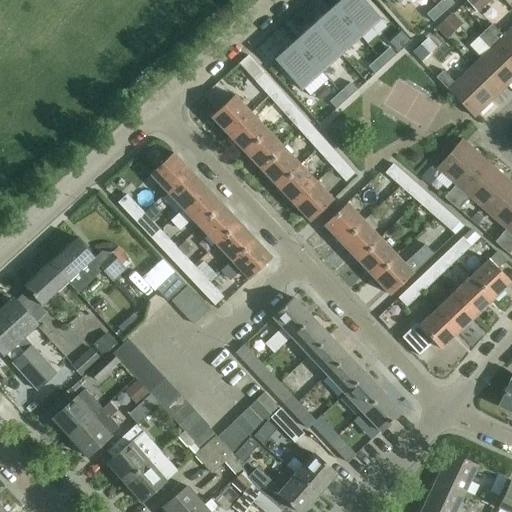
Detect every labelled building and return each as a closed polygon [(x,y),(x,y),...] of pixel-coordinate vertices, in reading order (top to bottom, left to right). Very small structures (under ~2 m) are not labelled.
[(363,0),(340,0),(333,7),(360,37),(381,19),(363,0)] [(450,0),(442,0),(437,5),(443,13),(454,3),(450,0)] [(467,0),(467,1),(478,13),(492,0),(467,0)] [(437,5),(426,15),(433,22),(443,13),(437,5)] [(333,7),(313,24),(341,55),(360,37),(333,7)] [(313,24),(294,42),(321,72),(341,55),(313,24)] [(485,31),(511,59),(511,28),(503,37),(491,25),(485,31)] [(499,94),(511,81),(511,59),(485,31),(478,37),(490,50),(472,66),(499,94)] [(413,53),(422,63),(438,48),(429,38),(413,53)] [(294,42),(273,60),(301,91),(321,72),(294,42)] [(389,48),(378,58),(385,65),(396,56),(389,48)] [(269,97),(278,88),(248,56),(239,64),(269,97)] [(378,58),(368,67),(375,74),(385,65),(378,58)] [(474,118),(499,94),(472,66),(455,83),(443,71),(436,78),(474,118)] [(350,83),(340,93),(346,100),(357,91),(350,83)] [(285,114),(294,106),(278,88),(269,97),(285,114)] [(340,93),(329,102),(336,110),(346,100),(340,93)] [(229,135),(253,112),(236,94),(212,117),(229,135)] [(301,132),(310,124),(294,106),(285,114),(301,132)] [(245,152),(269,130),(253,112),(229,135),(245,152)] [(316,149),(325,141),(310,124),(301,132),(316,149)] [(261,169),(285,147),(269,130),(245,152),(261,169)] [(451,204),(488,163),(462,140),(436,169),(455,185),(444,198),(451,204)] [(332,167),(341,159),(325,141),(316,149),(332,167)] [(301,164),(302,164),(307,160),(300,152),(295,157),(285,147),(261,169),(277,186),(301,164)] [(167,193),(190,170),(173,152),(150,175),(167,193)] [(341,159),(332,167),(346,182),(355,174),(341,159)] [(487,214),(511,185),(511,184),(488,163),(451,204),(458,210),(469,197),(487,214)] [(317,181),(302,164),(301,164),(277,186),(294,203),(317,181)] [(401,187),(409,178),(393,164),(385,173),(401,187)] [(183,210),(207,188),(190,170),(167,193),(183,210)] [(418,202),(427,194),(409,178),(401,187),(418,202)] [(317,181),(294,203),(311,221),(334,199),(317,181)] [(501,248),(511,236),(511,185),(487,214),(506,230),(495,242),(501,248)] [(199,227),(223,205),(207,188),(183,210),(199,227)] [(436,218),(445,209),(427,194),(418,202),(436,218)] [(136,222),(145,213),(127,195),(118,203),(136,222)] [(341,243),(365,221),(348,203),(324,225),(341,243)] [(215,245),(239,222),(223,205),(199,227),(215,245)] [(445,209),(436,218),(451,231),(459,222),(445,209)] [(152,239),(161,231),(145,213),(136,222),(152,239)] [(357,260),(381,238),(365,221),(341,243),(357,260)] [(232,262),(255,240),(239,222),(215,245),(232,262)] [(448,252),(456,260),(480,238),(471,230),(448,252)] [(168,256),(177,248),(161,231),(152,239),(168,256)] [(511,236),(501,248),(508,254),(511,250),(511,236)] [(374,277),(397,255),(381,238),(357,260),(374,277)] [(50,263),(68,283),(86,267),(92,274),(99,267),(113,282),(126,269),(113,254),(101,266),(77,239),(50,263)] [(255,240),(232,262),(249,280),(272,258),(255,240)] [(397,255),(374,277),(390,295),(434,253),(425,244),(405,264),(397,255)] [(185,274),(194,265),(177,248),(168,256),(185,274)] [(439,277),(456,260),(448,252),(431,268),(439,277)] [(471,277),(493,300),(511,283),(489,260),(471,277)] [(42,307),(68,283),(50,263),(24,287),(28,291),(15,303),(36,325),(47,315),(39,307),(41,306),(42,307)] [(157,290),(168,302),(185,286),(174,274),(174,273),(165,264),(145,282),(154,292),(157,290)] [(201,291),(210,283),(194,265),(185,274),(201,291)] [(422,293),(439,277),(431,268),(414,284),(422,293)] [(476,316),(493,300),(471,277),(454,293),(476,316)] [(201,291),(214,306),(223,298),(210,283),(201,291)] [(407,307),(422,293),(414,284),(399,299),(407,307)] [(179,309),(194,296),(187,288),(171,301),(179,309)] [(459,332),(476,316),(454,293),(437,309),(459,332)] [(186,317),(202,304),(194,296),(179,309),(186,317)] [(275,353),(312,318),(294,298),(274,317),(284,328),(266,344),(275,353)] [(36,325),(15,303),(14,302),(0,314),(0,349),(38,392),(57,375),(32,347),(25,353),(16,343),(36,325)] [(202,304),(186,317),(194,326),(209,312),(202,304)] [(441,348),(459,332),(437,309),(419,326),(441,348)] [(310,356),(330,337),(312,318),(275,353),(275,354),(292,337),(310,356)] [(248,333),(241,339),(258,358),(265,351),(248,333)] [(327,375),(347,355),(330,337),(310,356),(327,375)] [(120,363),(136,349),(129,341),(113,355),(120,363)] [(254,373),(262,365),(244,345),(236,353),(254,373)] [(128,371),(143,357),(136,349),(120,363),(123,366),(128,371)] [(73,367),(82,376),(101,359),(92,350),(73,367)] [(120,363),(113,355),(112,354),(90,374),(99,383),(120,363)] [(344,393),(365,374),(347,355),(327,375),(344,393)] [(135,379),(151,365),(143,357),(128,371),(135,379)] [(142,387),(158,373),(151,365),(135,379),(142,387)] [(271,391),(280,383),(262,365),(254,373),(271,391)] [(135,379),(128,371),(123,366),(119,370),(131,383),(135,379)] [(150,395),(165,381),(158,373),(142,387),(150,395)] [(362,412),(382,393),(365,374),(344,393),(362,412)] [(511,410),(511,378),(500,405),(511,410)] [(130,386),(141,398),(147,393),(136,381),(130,386)] [(157,403),(172,389),(165,381),(150,395),(151,396),(157,403)] [(289,410),(298,402),(280,383),(271,391),(289,410)] [(164,411),(180,397),(172,389),(157,403),(159,406),(164,411)] [(70,439),(103,410),(85,390),(53,419),(70,439)] [(382,393),(362,412),(380,432),(401,413),(382,393)] [(258,401),(272,417),(280,409),(266,394),(258,401)] [(159,406),(157,403),(151,396),(130,416),(138,425),(159,406)] [(171,419),(187,405),(180,397),(164,411),(171,419)] [(265,424),(272,417),(258,401),(250,409),(265,424)] [(306,429),(315,421),(298,402),(289,410),(306,429)] [(179,427),(194,412),(187,405),(171,419),(179,427)] [(257,432),(265,424),(250,409),(242,416),(257,432)] [(103,410),(70,439),(87,458),(120,429),(103,410)] [(186,435),(201,420),(194,412),(179,427),(186,435)] [(275,422),(295,444),(304,435),(284,413),(275,422)] [(249,439),(257,432),(242,416),(234,424),(249,439)] [(329,443),(337,435),(321,417),(316,421),(315,421),(306,429),(307,430),(312,425),(329,443)] [(186,435),(193,443),(208,429),(201,420),(186,435)] [(241,447),(249,439),(234,424),(226,431),(241,447)] [(200,451),(216,436),(208,429),(193,443),(200,451)] [(124,483),(149,462),(133,444),(139,439),(131,430),(107,452),(113,458),(108,463),(124,483)] [(233,454),(241,447),(226,431),(218,439),(225,446),(233,454)] [(337,435),(329,443),(347,463),(356,454),(337,435)] [(225,446),(218,439),(216,436),(200,451),(195,455),(204,465),(225,446)] [(233,455),(233,454),(225,446),(204,465),(213,474),(233,455)] [(436,480),(465,493),(479,465),(450,451),(436,480)] [(149,462),(124,483),(141,502),(165,481),(157,471),(168,462),(160,452),(149,462)] [(296,475),(319,495),(336,474),(314,455),(303,466),(293,458),(286,466),(296,475)] [(249,480),(253,484),(262,494),(270,484),(257,472),(249,480)] [(298,511),(303,511),(319,495),(296,475),(279,495),(298,511)] [(511,511),(511,479),(511,480),(500,506),(511,511)] [(433,511),(456,511),(465,493),(436,480),(423,507),(433,511)] [(238,511),(246,511),(254,503),(262,494),(253,484),(233,507),(238,511)] [(166,511),(197,511),(204,506),(187,486),(163,507),(166,511)] [(483,498),(493,502),(496,495),(487,491),(483,498)] [(262,494),(254,503),(263,511),(282,511),(283,511),(262,494)] [(204,506),(197,511),(211,511),(217,507),(211,500),(204,506)]
